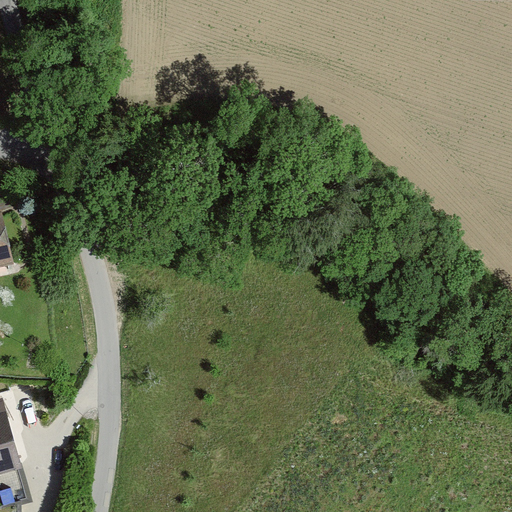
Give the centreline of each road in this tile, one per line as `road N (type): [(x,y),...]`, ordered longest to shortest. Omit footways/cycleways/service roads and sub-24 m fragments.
road 1 (unclassified): [(96,511),(110,436),(106,308),(66,131)]
road 2 (unclassified): [(66,131),(27,0)]
